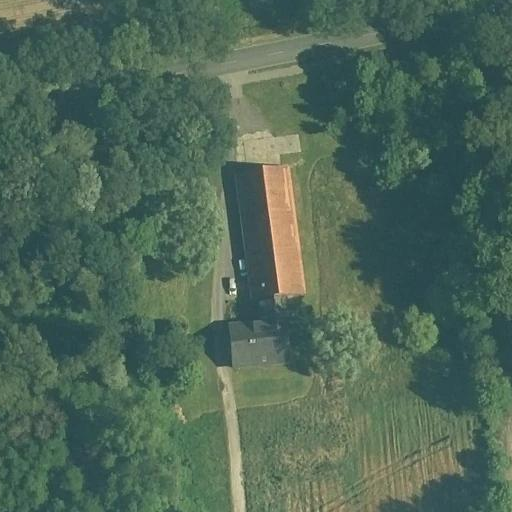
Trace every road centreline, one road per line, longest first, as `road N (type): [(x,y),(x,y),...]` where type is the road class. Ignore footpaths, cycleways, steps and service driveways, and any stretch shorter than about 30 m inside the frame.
road 1 (tertiary): [(0,110),(511,7)]
road 2 (track): [(241,511),(219,316),(235,62)]
